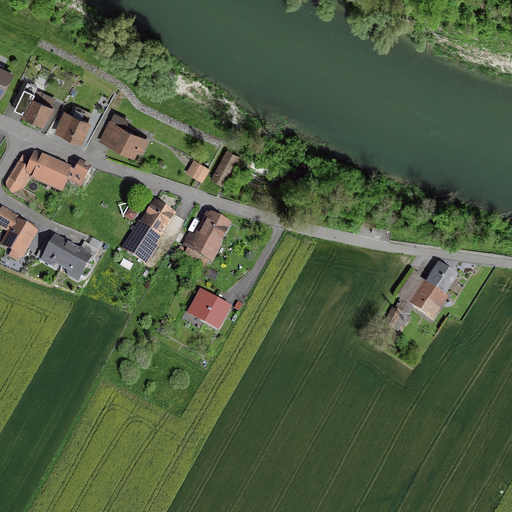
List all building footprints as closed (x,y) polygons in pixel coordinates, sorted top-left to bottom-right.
[(0,94),(10,75),(0,69),(0,94)] [(22,117),(41,125),(44,117),(47,119),(52,109),(49,108),(52,100),(24,87),(13,110),(21,114),(21,113),(23,114),(22,117)] [(87,122),(63,112),(55,133),(79,143),(87,122)] [(139,139),(108,123),(105,130),(112,133),(110,137),(111,139),(109,144),(131,155),(134,149),(135,149),(137,147),(136,146),(139,139)] [(26,169),(30,163),(22,158),(10,180),(19,186),(28,170),(26,169)] [(83,179),(84,179),(89,169),(78,163),(73,172),(70,171),(41,158),(33,178),(61,190),(66,178),(79,186),(83,179)] [(230,168),(221,162),(211,180),(220,186),(230,168)] [(173,213),(156,203),(125,251),(134,257),(138,251),(146,255),(173,213)] [(2,210),(0,212),(0,226),(9,232),(1,245),(20,256),(34,232),(16,222),(17,219),(2,210)] [(228,225),(210,215),(190,251),(208,261),(228,225)] [(66,241),(62,242),(54,238),(51,245),(45,241),(35,257),(42,261),(45,257),(61,266),(71,248),(67,246),(66,241)] [(80,249),(76,250),(71,248),(61,266),(78,276),(87,260),(91,262),(97,251),(83,243),(80,249)] [(425,283),(418,279),(403,300),(426,317),(427,316),(426,316),(454,276),(437,264),(429,276),(430,277),(425,283)] [(217,329),(229,308),(200,292),(193,303),(196,304),(190,314),(217,329)] [(401,313),(392,308),(383,324),(392,329),(401,313)]
